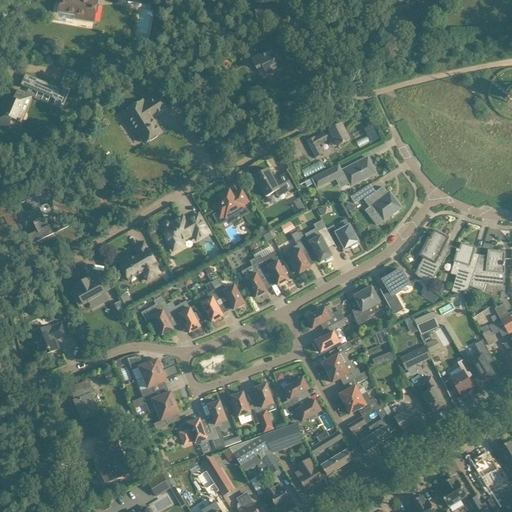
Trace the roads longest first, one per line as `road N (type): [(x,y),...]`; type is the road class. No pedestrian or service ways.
road 1 (track): [(0,300),(307,119),(409,84),(511,63)]
road 2 (residential): [(287,309),(392,249),(434,194)]
road 3 (residential): [(21,389),(124,348),(184,352)]
road 4 (residential): [(511,385),(370,473)]
road 5 (residential): [(374,511),(511,423)]
road 6 (secondary): [(378,486),(511,402)]
road 7 (residential): [(184,352),(198,388),(301,353)]
road 8 (residential): [(370,473),(301,353)]
